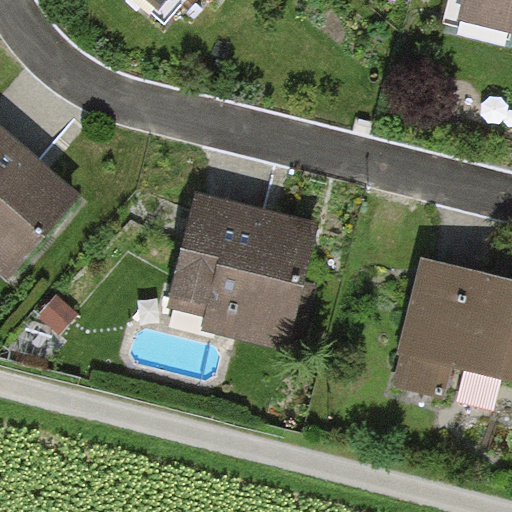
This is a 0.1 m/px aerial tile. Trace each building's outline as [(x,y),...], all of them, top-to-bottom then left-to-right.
[(134,0),(167,26),(188,0),(134,0)] [(511,0),(476,0),(467,39),(511,49),(511,0)] [(83,214),(0,143),(0,280),(16,294),(83,214)] [(323,240),(200,212),(175,325),(298,352),(323,240)] [(511,394),(511,296),(425,277),(397,404),(447,415),(455,382),(511,394)]
